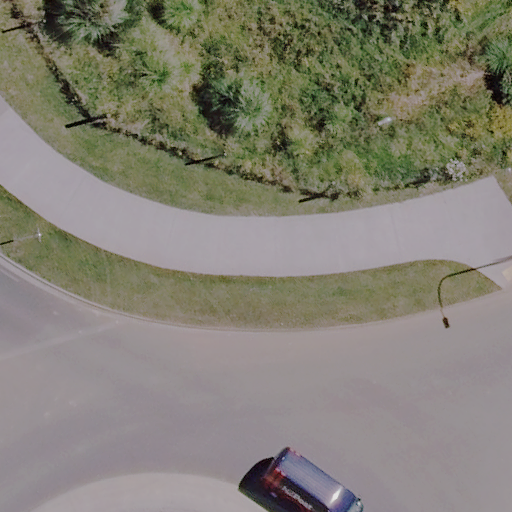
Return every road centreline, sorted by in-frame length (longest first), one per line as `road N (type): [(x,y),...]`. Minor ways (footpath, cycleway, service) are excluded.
road 1 (secondary): [(106,380),(194,377),(280,400),(356,445),(416,509)]
road 2 (secondary): [(0,302),(106,380)]
